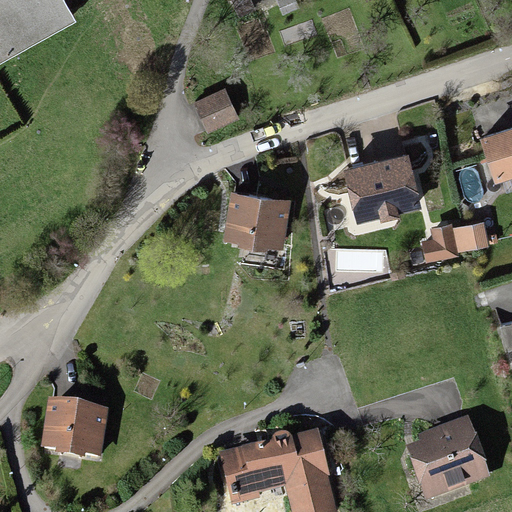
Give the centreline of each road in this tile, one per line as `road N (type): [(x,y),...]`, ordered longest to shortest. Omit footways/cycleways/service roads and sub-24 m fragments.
road 1 (residential): [(21,345),(173,177),(221,151),(511,56)]
road 2 (residential): [(115,511),(149,492),(205,437),(338,395)]
road 3 (residential): [(21,345),(13,442),(29,494),(46,511)]
